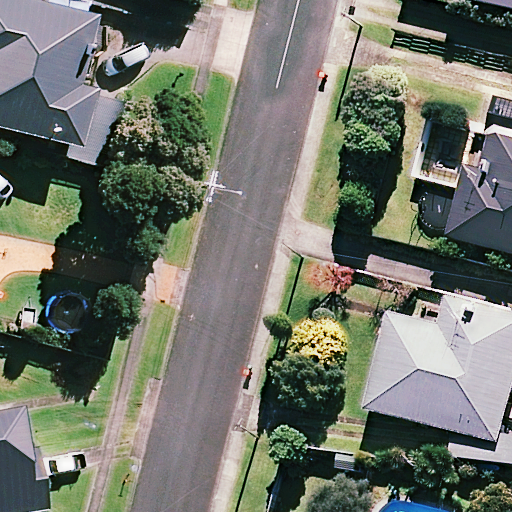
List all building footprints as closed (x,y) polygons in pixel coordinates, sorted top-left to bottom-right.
[(0,0),(0,130),(69,148),(67,157),(104,166),(120,100),(66,87),(84,16),(20,0),(0,0)] [(511,0),(458,0),(458,2),(511,13),(511,0)] [(511,139),(432,120),(417,180),(467,193),(454,243),(511,257),(511,139)] [(511,437),(507,436),(511,414),(511,318),(453,304),(446,331),(396,319),(372,415),(457,436),(453,460),(511,469),(511,437)] [(0,409),(0,511),(27,511),(42,510),(36,459),(21,461),(15,408),(0,409)]
